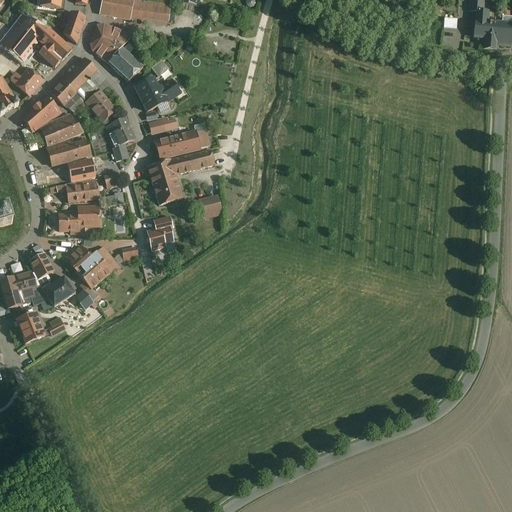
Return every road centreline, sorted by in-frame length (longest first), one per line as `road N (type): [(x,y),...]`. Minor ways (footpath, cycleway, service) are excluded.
road 1 (residential): [(499,66),(488,302),(468,378),(416,425),(285,477),(226,511)]
road 2 (residential): [(82,52),(12,126),(37,224),(0,265)]
road 3 (tertiary): [(300,0),(381,46),(499,66)]
road 4 (residential): [(80,511),(0,336)]
road 5 (residential): [(139,156),(130,111),(82,52)]
